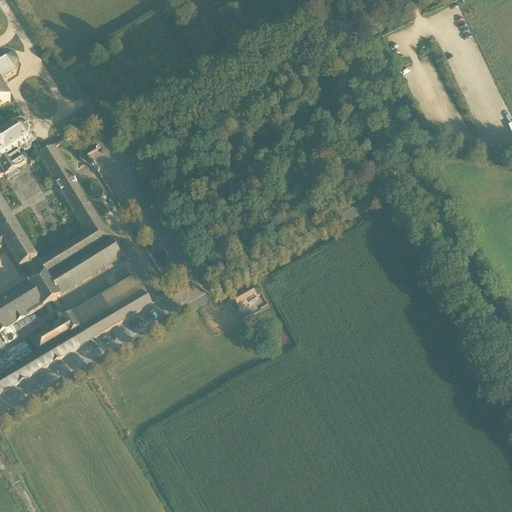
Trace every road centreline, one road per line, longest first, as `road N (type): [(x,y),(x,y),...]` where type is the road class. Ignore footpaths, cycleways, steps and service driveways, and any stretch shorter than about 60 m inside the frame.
road 1 (unclassified): [(412,179),(0,420)]
road 2 (unclassified): [(412,179),(511,363)]
road 3 (unclassified): [(412,179),(335,35)]
